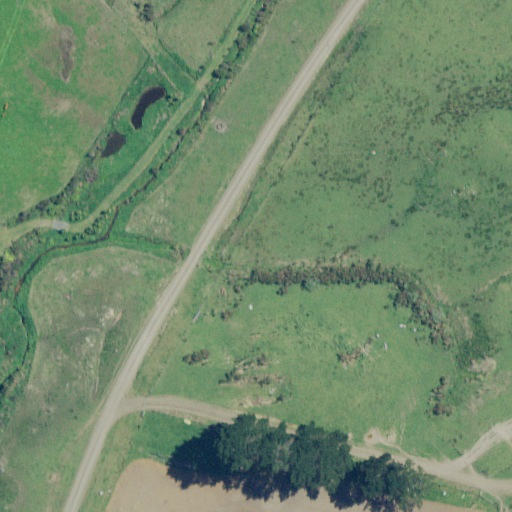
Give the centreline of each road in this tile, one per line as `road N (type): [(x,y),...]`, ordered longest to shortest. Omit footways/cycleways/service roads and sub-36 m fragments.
road 1 (track): [(113,408),(205,241),(360,0)]
road 2 (track): [(113,408),(227,420),(511,483)]
